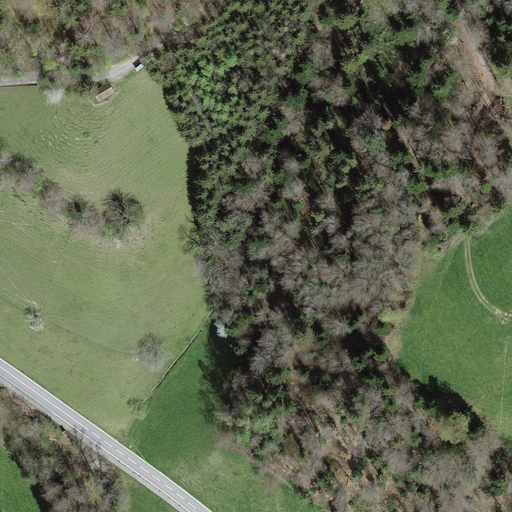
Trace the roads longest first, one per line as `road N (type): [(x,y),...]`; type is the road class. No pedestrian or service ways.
road 1 (track): [(461,0),(490,92),(462,173),(469,249),(477,294),(511,320)]
road 2 (tertiary): [(0,365),(200,511)]
road 3 (track): [(210,0),(112,73),(21,79)]
